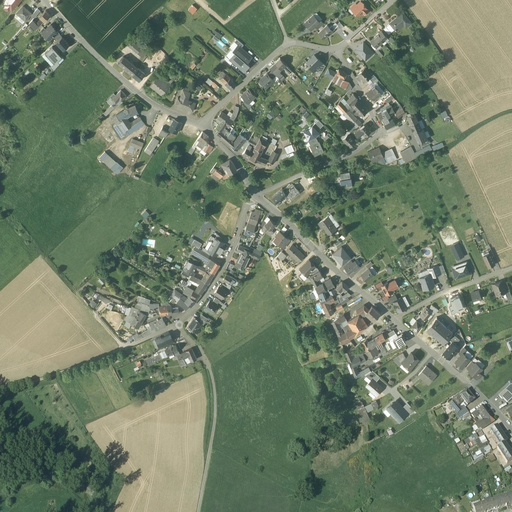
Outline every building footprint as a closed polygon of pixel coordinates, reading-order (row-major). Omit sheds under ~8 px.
[(6,0),(4,4),(6,5),(4,7),(9,11),(11,9),(13,10),(21,0),(6,0)] [(361,2),(360,1),(357,4),(356,3),(351,8),(356,14),(361,14),(363,12),(364,13),(368,10),(363,4),(363,2),(361,2)] [(189,8),(194,13),(198,8),(193,3),(189,8)] [(31,13),(23,6),(17,12),(25,20),(31,13)] [(37,8),(31,15),(34,17),(40,10),(37,8)] [(46,9),(39,16),(42,18),(44,20),(50,14),(46,9)] [(399,15),(389,23),(396,31),(405,23),(407,26),(411,22),(402,11),(398,15),(399,15)] [(313,15),(305,23),(311,29),(315,25),(319,21),(313,15)] [(37,23),(33,19),(29,23),(35,30),(39,26),(37,23)] [(321,20),(319,21),(315,25),(318,28),(324,23),(321,20)] [(46,29),(42,32),(43,32),(45,34),(44,35),(44,36),(45,38),(47,38),(47,39),(48,41),(53,35),(57,32),(56,32),(53,29),(54,28),(51,24),(46,29)] [(329,27),(327,25),(318,32),(324,38),(329,34),(333,31),(332,31),(329,27)] [(214,30),(213,31),(216,34),(215,34),(219,38),(222,35),(218,32),(217,32),(214,30)] [(381,30),(376,35),(382,42),(387,37),(381,30)] [(382,42),(376,35),(370,41),(376,47),(382,42)] [(58,40),(56,41),(63,49),(69,44),(66,41),(67,40),(65,39),(62,36),(58,40)] [(243,44),(236,39),(234,41),(238,45),(238,44),(241,47),(243,44)] [(128,45),(142,57),(146,52),(132,41),(128,45)] [(373,53),(363,42),(355,49),(359,53),(363,57),(365,60),(373,53)] [(238,45),(232,51),(234,52),(247,63),(252,57),(241,47),(238,44),(238,45)] [(54,63),(62,56),(52,46),(45,53),(54,63)] [(247,63),(234,52),(230,58),(229,58),(232,61),(244,71),(249,65),(247,63)] [(306,63),(314,71),(314,70),(322,62),(314,54),(306,63)] [(138,67),(124,55),(118,62),(124,67),(126,69),(132,74),(138,67)] [(230,58),(226,55),(224,58),(230,64),(232,61),(229,58),(230,58)] [(62,56),(54,63),(50,67),(53,70),(64,58),(62,56)] [(286,64),(280,58),(275,62),(281,69),(283,67),(286,64)] [(281,69),(275,62),(272,65),(278,71),(281,69)] [(319,71),(321,73),(325,66),(322,62),(314,70),(316,73),(319,71)] [(278,71),(272,65),(270,67),(272,70),(275,74),(278,71)] [(138,67),(132,74),(139,79),(145,72),(138,67)] [(325,73),(333,78),(336,72),(328,68),(325,73)] [(371,76),(364,68),(361,71),(362,72),(359,75),(365,82),(371,76)] [(347,73),(338,69),(336,73),(344,77),(347,73)] [(275,74),(272,70),(268,73),(273,78),(276,75),(275,74)] [(267,72),(259,80),(263,84),(264,83),(267,86),(274,79),(273,78),(268,73),(267,72)] [(336,73),(336,72),(333,78),(331,82),(334,84),(345,89),(349,81),(343,78),(344,77),(336,73)] [(226,73),(220,78),(225,83),(230,77),(226,73)] [(159,74),(150,84),(161,93),(170,83),(169,83),(167,82),(167,81),(165,83),(163,81),(164,80),(162,78),(159,74)] [(205,80),(216,90),(219,86),(209,77),(205,80)] [(236,83),(230,77),(225,83),(231,88),(236,83)] [(301,80),(307,86),(308,85),(311,85),(314,80),(310,77),(307,78),(306,77),(301,80)] [(381,93),(375,85),(365,93),(369,97),(370,96),(373,99),(381,93)] [(248,88),(241,94),(245,99),(248,102),(249,101),(255,95),(248,88)] [(126,94),(121,89),(116,94),(112,98),(111,98),(115,102),(119,98),(121,100),(126,94)] [(190,91),(183,89),(180,97),(178,97),(176,103),(192,109),(195,101),(187,98),(190,91)] [(353,93),(346,100),(350,104),(357,97),(353,93)] [(245,99),(242,102),(248,108),(251,104),(249,101),(248,102),(245,99)] [(357,99),(352,104),(355,107),(362,115),(366,111),(364,108),(365,107),(357,99)] [(344,105),(340,100),(337,104),(343,111),(347,108),(345,106),(344,105)] [(115,102),(113,104),(110,107),(111,108),(107,111),(108,113),(117,104),(115,102)] [(135,104),(127,107),(123,110),(127,116),(130,114),(138,111),(135,104)] [(391,105),(386,108),(390,114),(394,112),(391,105)] [(395,112),(397,117),(405,112),(402,107),(397,110),(395,112)] [(348,108),(343,112),(351,122),(357,117),(350,110),(348,108)] [(386,108),(381,110),(382,111),(378,113),(382,119),(387,116),(390,114),(386,108)] [(270,109),(266,114),(270,117),(274,112),(270,109)] [(123,110),(116,114),(120,120),(126,117),(127,116),(123,110)] [(230,116),(221,110),(217,116),(222,119),(223,118),(227,121),(226,122),(227,122),(229,124),(233,119),(236,115),(233,112),(230,116)] [(418,121),(413,110),(407,113),(408,115),(406,116),(410,125),(418,121)] [(140,116),(129,122),(131,125),(132,126),(141,119),(140,116)] [(387,128),(395,124),(392,119),(389,121),(387,116),(382,119),(387,128)] [(129,122),(126,117),(120,120),(126,129),(131,125),(129,122)] [(357,117),(351,122),(356,127),(361,122),(357,117)] [(169,128),(170,128),(176,132),(181,121),(175,118),(169,128)] [(223,118),(222,119),(219,123),(224,126),(227,122),(226,122),(227,121),(223,118)] [(318,118),(314,122),(319,127),(323,123),(318,118)] [(121,139),(144,123),(141,119),(132,126),(131,125),(126,129),(120,120),(112,127),(121,139)] [(418,121),(410,125),(414,132),(421,129),(418,121)] [(319,127),(314,122),(312,125),(318,131),(320,128),(319,127)] [(224,126),(219,123),(216,126),(219,127),(216,131),(224,137),(227,134),(222,130),(225,127),(224,126)] [(366,123),(359,129),(355,132),(358,136),(362,133),(364,136),(371,130),(366,123)] [(312,125),(309,127),(308,126),(302,129),(304,130),(307,136),(308,137),(315,134),(318,131),(312,125)] [(421,129),(414,132),(418,142),(427,139),(423,128),(421,129)] [(202,130),(198,137),(199,138),(204,141),(208,135),(202,130)] [(235,134),(230,130),(227,134),(224,137),(230,143),(236,147),(241,142),(235,137),(237,135),(235,134)] [(245,136),(240,132),(237,135),(235,137),(241,142),(245,136)] [(315,134),(308,137),(311,143),(310,143),(315,153),(323,149),(320,143),(319,143),(315,134)] [(347,134),(342,138),(350,146),(355,141),(347,134)] [(254,146),(261,149),(263,145),(264,145),(267,139),(260,136),(257,141),(254,146)] [(150,154),(159,141),(153,137),(144,150),(150,154)] [(143,142),(132,138),(128,148),(136,151),(137,147),(141,149),(143,142)] [(204,141),(199,138),(199,139),(200,140),(197,144),(203,148),(207,144),(204,141)] [(427,139),(418,142),(420,148),(429,144),(427,139)] [(291,142),(284,146),(287,152),(294,149),(291,142)] [(434,151),(444,147),(442,142),(432,146),(434,151)] [(252,148),(247,145),(242,151),(248,156),(251,150),(250,149),(252,148)] [(411,147),(400,153),(405,163),(417,158),(432,150),(429,145),(414,153),(411,147)] [(261,149),(254,146),(249,156),(258,160),(259,157),(259,158),(260,155),(258,154),(261,149)] [(375,150),(372,151),(372,150),(367,152),(372,162),(383,157),(382,154),(379,147),(374,150),(375,150)] [(273,149),(268,160),(272,162),(273,162),(278,151),(273,149)] [(392,149),(382,154),(383,157),(386,165),(397,160),(392,149)] [(122,167),(105,151),(99,157),(117,173),(122,167)] [(229,158),(221,162),(224,168),(227,166),(230,171),(236,168),(233,162),(229,158)] [(223,174),(216,168),(213,173),(220,178),(223,174)] [(349,171),(340,173),(341,177),(340,177),(340,184),(346,183),(346,187),(352,186),(352,182),(351,177),(350,177),(349,171)] [(363,180),(352,182),(352,186),(352,189),(360,187),(363,181),(363,180)] [(283,190),(285,192),(287,195),(285,197),(287,199),(290,197),(292,199),(300,193),(292,183),(289,185),(283,190)] [(283,198),(278,192),(272,197),(277,203),(283,198)] [(254,211),(251,211),(248,222),(256,225),(260,213),(254,211)] [(328,214),(318,221),(320,225),(324,222),(327,227),(325,228),(328,233),(336,227),(331,220),(332,219),(332,218),(332,217),(331,216),(330,216),(329,217),(328,214)] [(276,223),(270,218),(265,224),(267,227),(271,229),(276,223)] [(256,225),(248,222),(244,233),(249,235),(253,233),(256,225)] [(271,229),(267,227),(265,229),(264,231),(270,235),(273,231),(271,229)] [(287,236),(279,230),(276,234),(276,235),(274,239),(278,242),(278,241),(282,243),(287,236)] [(212,242),(208,250),(211,251),(217,255),(219,252),(220,252),(223,248),(222,247),(224,243),(221,241),(215,237),(211,235),(208,240),(212,242)] [(287,236),(282,243),(285,246),(290,239),(287,236)] [(199,248),(202,243),(194,239),(191,243),(199,248)] [(292,243),(286,248),(298,260),(304,254),(292,243)] [(450,246),(457,259),(464,256),(457,243),(450,246)] [(342,262),(351,255),(347,250),(346,251),(341,245),(333,252),(342,262)] [(192,253),(198,256),(201,250),(196,247),(192,253)] [(242,252),(238,260),(237,260),(236,263),(242,266),(244,264),(246,264),(250,256),(252,257),(254,252),(249,250),(243,247),(240,251),(242,252)] [(262,252),(251,247),(249,250),(254,252),(252,257),(258,259),(262,252)] [(209,254),(201,250),(198,256),(200,258),(203,254),(208,257),(209,254)] [(287,254),(281,250),(276,257),(279,260),(281,258),(283,259),(287,254)] [(489,253),(482,256),(487,267),(494,264),(491,257),(489,253)] [(208,257),(203,254),(200,258),(202,259),(209,262),(207,265),(211,267),(209,270),(214,273),(220,264),(208,257)] [(308,257),(299,267),(302,271),(303,270),(306,273),(315,264),(308,257)] [(200,266),(197,264),(192,261),(188,260),(183,270),(186,272),(186,271),(188,268),(193,271),(195,267),(200,270),(202,266),(200,266)] [(353,262),(345,267),(349,271),(353,268),(358,264),(355,260),(353,262)] [(233,273),(235,270),(231,269),(234,264),(230,263),(226,270),(233,273)] [(470,273),(466,263),(453,268),(456,278),(470,273)] [(437,265),(428,269),(429,273),(430,273),(431,277),(440,273),(437,265)] [(312,272),(309,273),(312,277),(314,283),(319,281),(317,277),(318,276),(317,274),(321,272),(319,268),(312,272)] [(369,268),(361,274),(366,280),(374,274),(369,268)] [(209,270),(208,269),(207,273),(205,276),(210,280),(214,273),(209,270)] [(429,273),(419,277),(423,289),(434,285),(431,277),(430,273),(429,273)] [(193,275),(191,274),(189,278),(193,280),(199,284),(202,280),(202,279),(193,275)] [(232,277),(227,274),(223,279),(227,281),(228,282),(228,283),(232,277)] [(334,274),(325,279),(328,285),(331,284),(334,281),(338,278),(334,274)] [(383,283),(381,284),(381,285),(386,294),(387,294),(393,291),(392,289),(399,286),(397,283),(397,282),(395,279),(388,283),(387,281),(383,283)] [(208,283),(202,280),(199,284),(197,286),(203,290),(208,283)] [(322,280),(315,284),(318,290),(322,288),(325,286),(322,280)] [(348,285),(342,280),(336,286),(339,289),(342,286),(345,288),(348,285)] [(502,280),(492,284),(496,295),(506,291),(502,280)] [(226,290),(219,285),(214,293),(221,298),(226,290)] [(190,295),(186,302),(191,306),(196,301),(201,293),(187,286),(184,292),(190,295)] [(348,291),(342,294),(345,297),(353,291),(352,288),(348,291)] [(478,290),(470,293),(473,300),(481,298),(478,290)] [(340,291),(335,294),(340,300),(345,297),(342,294),(340,291)] [(177,296),(172,293),(170,296),(173,298),(170,301),(173,303),(176,300),(178,297),(177,296)] [(321,298),(320,298),(323,304),(324,307),(330,304),(328,301),(334,298),(332,293),(331,293),(330,293),(328,294),(325,296),(321,298)] [(389,297),(388,297),(390,303),(393,302),(393,301),(397,299),(394,294),(389,297)] [(450,302),(448,303),(451,313),(464,309),(458,294),(448,298),(450,302)] [(410,304),(405,295),(401,297),(406,306),(410,304)] [(190,306),(186,302),(181,299),(178,297),(176,300),(178,302),(177,303),(186,310),(190,306)] [(220,301),(215,297),(212,302),(216,306),(217,306),(220,301)] [(397,299),(393,301),(393,302),(394,303),(394,304),(395,307),(396,306),(398,310),(406,306),(401,297),(397,299)] [(212,302),(210,301),(205,307),(208,309),(208,310),(211,312),(211,311),(212,312),(216,306),(212,302)] [(330,304),(324,307),(327,313),(333,310),(330,304)] [(364,304),(356,309),(358,312),(358,313),(361,317),(366,312),(369,308),(364,304)] [(380,312),(372,305),(369,308),(366,312),(373,319),(380,312)] [(438,310),(432,305),(429,308),(432,311),(430,314),(432,316),(434,314),(438,310)] [(430,314),(424,309),(420,314),(422,316),(426,319),(430,314)] [(143,313),(139,311),(136,317),(142,321),(146,315),(143,313)] [(336,316),(332,319),(334,324),(338,322),(338,321),(346,316),(343,312),(340,314),(336,316)] [(351,326),(345,329),(349,336),(356,332),(366,325),(361,317),(358,313),(357,313),(347,318),(351,326)] [(142,321),(136,317),(135,317),(131,323),(138,327),(142,321)] [(156,319),(148,323),(152,329),(154,328),(156,331),(166,326),(162,318),(156,321),(156,319)] [(194,318),(188,327),(195,332),(201,323),(197,320),(194,318)] [(435,318),(427,328),(435,335),(443,325),(435,318)] [(419,321),(416,319),(411,325),(417,330),(422,323),(419,321)] [(338,322),(334,324),(338,332),(342,331),(338,322)] [(443,325),(435,335),(443,341),(451,332),(443,325)] [(144,330),(139,333),(142,338),(144,337),(151,333),(148,329),(147,327),(144,329),(144,330)] [(338,332),(341,340),(345,338),(349,336),(345,329),(342,331),(338,332)] [(382,332),(368,340),(368,341),(371,345),(375,343),(378,341),(385,337),(382,332)] [(392,339),(398,336),(395,332),(390,335),(387,336),(390,340),(392,339)] [(167,342),(173,340),(170,334),(169,334),(163,337),(156,340),(159,346),(167,342)] [(457,343),(460,339),(454,334),(451,338),(457,343)] [(398,336),(392,339),(396,345),(403,341),(400,335),(398,336)] [(459,348),(452,342),(443,352),(450,358),(459,348)] [(371,345),(366,348),(370,355),(376,352),(374,348),(377,347),(375,343),(371,345)] [(176,345),(172,346),(171,345),(168,347),(168,348),(166,349),(166,350),(168,355),(169,355),(170,358),(174,356),(173,353),(178,350),(179,350),(176,345)] [(362,350),(358,352),(356,353),(355,354),(358,360),(366,357),(366,356),(362,350)] [(467,350),(464,354),(465,355),(466,355),(467,356),(466,356),(469,359),(472,355),(467,350)] [(188,354),(188,355),(191,361),(197,358),(194,351),(188,354)] [(414,354),(410,352),(406,356),(402,361),(410,367),(418,358),(414,354)] [(464,354),(463,353),(461,354),(455,361),(462,367),(469,359),(466,356),(467,356),(466,355),(465,355),(464,354)] [(355,354),(348,357),(351,364),(355,362),(358,360),(355,354)] [(400,364),(401,362),(398,357),(396,354),(392,356),(400,364)] [(472,360),(466,367),(469,369),(474,363),(472,360)] [(475,362),(474,363),(469,369),(468,370),(469,370),(472,372),(471,373),(475,376),(478,372),(482,368),(482,367),(475,362)] [(426,365),(418,374),(428,383),(436,374),(426,365)] [(372,375),(375,379),(380,374),(373,367),(365,371),(370,377),(372,375)] [(375,379),(372,375),(370,377),(365,383),(375,392),(382,384),(375,379)] [(511,385),(510,386),(509,387),(509,388),(506,390),(499,397),(502,400),(503,399),(507,403),(511,398),(511,385)] [(474,401),(467,391),(460,397),(459,397),(463,402),(467,407),(474,401)] [(463,402),(459,397),(460,397),(459,395),(452,401),(453,402),(457,407),(463,402)] [(372,421),(367,408),(379,404),(376,397),(363,402),(361,396),(355,398),(365,424),(372,421)] [(402,406),(396,399),(387,406),(398,420),(408,413),(402,406)] [(407,401),(402,406),(408,413),(409,414),(415,410),(407,401)] [(457,407),(453,402),(450,405),(457,415),(461,412),(457,407)] [(483,407),(477,412),(479,415),(480,416),(479,416),(483,421),(490,416),(483,407)] [(461,412),(456,416),(458,420),(463,417),(468,413),(465,409),(461,412)] [(490,416),(483,421),(478,424),(480,429),(481,431),(494,422),(490,416)] [(502,433),(501,433),(497,426),(489,431),(499,447),(504,443),(507,442),(503,435),(502,433)] [(504,443),(499,447),(497,448),(507,464),(511,460),(511,455),(510,452),(509,450),(504,443)] [(476,457),(491,450),(490,446),(474,453),(476,457)] [(511,496),(511,494),(503,497),(504,501),(503,501),(504,506),(507,505),(511,502),(511,496)] [(503,497),(492,500),(495,509),(497,508),(504,506),(503,501),(504,501),(503,497)] [(492,500),(481,504),(483,508),(484,508),(485,511),(492,510),(495,509),(492,500)]
